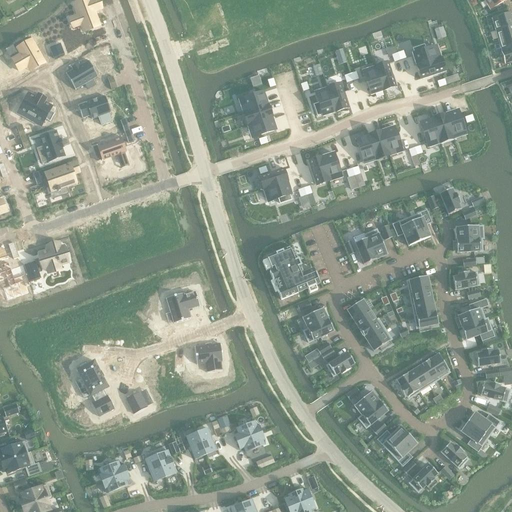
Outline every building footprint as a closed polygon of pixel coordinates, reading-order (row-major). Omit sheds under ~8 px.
[(89,0),(87,0),(74,5),(78,16),(76,17),(80,25),(82,24),(84,31),(99,25),(94,11),(101,9),(97,0),(94,0),(90,2),(89,0)] [(484,0),(490,10),(503,3),(507,0),(484,0)] [(511,14),(507,16),(493,20),(496,31),(506,28),(511,26),(511,14)] [(511,26),(506,28),(496,31),(499,42),(511,38),(511,26)] [(435,30),(434,31),(437,41),(444,38),(446,38),(443,28),(435,30)] [(511,38),(499,42),(502,53),(501,53),(511,50),(511,38)] [(21,55),(12,60),(18,72),(28,67),(29,70),(43,61),(31,41),(17,48),(21,55)] [(60,44),(49,48),(53,59),(65,55),(60,44)] [(414,54),(412,55),(416,67),(417,66),(440,59),(439,58),(438,59),(434,48),(426,50),(424,45),(413,49),(414,54)] [(342,50),(336,52),(337,55),(340,65),(346,63),(343,53),(342,50)] [(511,50),(501,53),(504,63),(504,64),(511,62),(511,50)] [(398,53),(392,56),(394,63),(400,61),(398,53)] [(440,59),(417,66),(421,79),(444,72),(440,59)] [(89,61),(66,74),(74,89),(84,84),(87,89),(94,85),(91,80),(98,77),(89,61)] [(388,64),(376,68),(383,92),(396,88),(388,64)] [(319,65),(312,67),(316,78),(323,75),(319,65)] [(375,71),(364,74),(371,96),(383,92),(375,69),(375,71)] [(356,72),(350,74),(352,82),(358,80),(356,72)] [(113,77),(107,79),(111,91),(117,89),(117,88),(113,77)] [(258,77),(251,80),(251,82),(253,87),(261,84),(259,79),(258,77)] [(305,79),(299,81),(302,88),(307,86),(305,79)] [(340,85),(327,90),(334,110),(335,113),(348,109),(340,85)] [(319,103),(314,105),(317,117),(322,115),(323,117),(335,113),(334,110),(327,90),(327,92),(316,95),(319,103)] [(264,93),(242,100),(246,112),(245,112),(268,105),(264,93)] [(27,94),(18,110),(43,124),(45,120),(50,122),(54,114),(50,111),(52,108),(43,103),(45,100),(37,95),(35,99),(27,94)] [(83,105),(78,107),(82,119),(90,116),(92,120),(98,117),(101,126),(112,122),(109,114),(111,113),(105,97),(83,105)] [(268,105),(245,112),(249,126),(272,118),(270,113),(268,114),(265,107),(268,106),(268,105)] [(458,111),(446,115),(453,138),(453,137),(465,133),(458,111)] [(433,119),(432,119),(440,142),(453,138),(446,115),(441,117),(441,119),(434,122),(433,119)] [(472,116),(465,118),(467,124),(474,121),(472,116)] [(272,118),(249,126),(251,126),(254,138),(276,131),(272,118)] [(125,119),(120,121),(124,133),(130,131),(125,119)] [(432,119),(420,124),(427,145),(439,141),(439,142),(440,142),(432,119)] [(22,125),(16,127),(20,139),(26,137),(22,125)] [(229,126),(221,129),(223,134),(231,132),(229,126)] [(394,128),(382,132),(389,154),(390,154),(389,153),(401,149),(394,128)] [(56,131),(39,137),(49,163),(65,158),(65,157),(62,149),(64,148),(61,140),(59,140),(56,131)] [(369,136),(368,136),(376,159),(389,155),(382,132),(377,134),(378,136),(370,139),(369,136)] [(130,133),(124,135),(129,147),(135,144),(130,133)] [(368,136),(356,140),(363,162),(375,158),(376,159),(368,136)] [(26,137),(20,139),(24,150),(30,148),(26,137)] [(121,138),(97,147),(102,162),(116,157),(117,158),(119,164),(127,161),(125,155),(125,154),(127,153),(121,138)] [(420,146),(414,148),(417,156),(422,154),(420,146)] [(414,148),(409,150),(411,157),(416,156),(417,156),(414,148)] [(322,158),(321,158),(329,181),(330,181),(329,179),(341,175),(333,153),(322,157),(322,158)] [(416,156),(411,157),(411,158),(415,167),(420,166),(416,156)] [(321,158),(309,162),(316,185),(329,181),(321,158)] [(54,171),(45,174),(48,183),(49,188),(50,188),(51,192),(57,190),(58,193),(59,192),(61,197),(68,194),(69,194),(66,187),(72,185),(76,183),(70,165),(54,171)] [(266,167),(258,169),(260,175),(267,173),(266,167)] [(352,169),(346,171),(349,178),(354,176),(352,169)] [(283,170),(260,178),(264,189),(264,190),(266,189),(287,182),(287,181),(283,170)] [(38,172),(32,174),(37,186),(42,184),(38,172)] [(360,175),(354,176),(358,187),(358,188),(365,186),(361,174),(360,175)] [(349,178),(347,179),(351,191),(358,188),(358,187),(354,176),(349,178)] [(266,189),(264,190),(265,191),(266,190),(270,202),(278,199),(280,204),(292,200),(290,195),(292,195),(288,183),(287,182),(266,189)] [(309,187),(304,189),(306,196),(312,194),(309,187)] [(452,190),(440,195),(448,215),(460,210),(458,205),(460,204),(456,194),(454,195),(452,190)] [(432,211),(438,208),(433,197),(427,199),(432,211)] [(155,222),(146,225),(150,242),(158,239),(159,244),(168,241),(167,237),(176,234),(171,218),(169,218),(167,209),(153,213),(155,222)] [(465,220),(476,216),(474,210),(462,214),(465,220)] [(426,211),(420,214),(425,226),(431,223),(426,211)] [(430,238),(425,226),(420,214),(409,218),(419,242),(430,238)] [(409,218),(398,223),(403,235),(408,247),(419,242),(409,218)] [(392,225),(397,237),(403,235),(398,223),(392,225)] [(392,238),(387,226),(381,229),(386,241),(392,238)] [(456,241),(484,239),(483,227),(456,229),(457,240),(456,241)] [(365,235),(376,261),(376,260),(387,255),(377,230),(365,235)] [(94,240),(88,242),(92,255),(99,253),(99,254),(111,250),(111,249),(117,246),(112,233),(106,235),(104,232),(93,236),(94,240)] [(144,235),(132,239),(135,247),(147,243),(144,235)] [(365,235),(366,240),(355,244),(364,265),(376,261),(365,235)] [(132,239),(121,243),(127,260),(139,256),(135,247),(132,239)] [(484,239),(456,241),(457,254),(482,252),(481,240),(484,240),(484,239)] [(349,256),(355,253),(350,242),(344,244),(349,256)] [(48,252),(40,255),(44,270),(47,269),(49,273),(60,270),(59,266),(68,263),(64,247),(60,248),(59,244),(47,247),(48,252)] [(292,248),(266,259),(271,272),(269,273),(273,282),(276,280),(280,291),(277,292),(281,301),(298,294),(320,284),(314,270),(302,275),(300,267),(298,261),(297,261),(292,248)] [(462,261),(463,268),(476,266),(475,260),(462,261)] [(0,281),(6,279),(9,287),(2,289),(7,301),(29,293),(28,292),(26,287),(30,286),(29,283),(23,266),(11,270),(9,264),(9,263),(0,265),(0,281)] [(199,283),(195,271),(189,273),(193,285),(199,283)] [(39,273),(28,277),(30,283),(41,279),(39,273)] [(468,273),(458,275),(458,277),(452,278),(455,291),(479,286),(477,274),(469,275),(468,273)] [(409,294),(430,289),(428,277),(406,282),(409,294)] [(412,306),(433,301),(430,289),(409,294),(412,306)] [(466,294),(468,300),(480,297),(479,291),(466,294)] [(183,294),(166,299),(171,314),(166,315),(169,324),(173,323),(174,324),(190,319),(188,310),(199,307),(195,293),(183,296),(183,294)] [(354,322),(370,311),(363,301),(347,311),(354,321),(354,322)] [(414,317),(435,313),(435,312),(433,301),(412,306),(414,317)] [(311,308),(309,302),(297,307),(300,313),(311,308)] [(481,309),(483,308),(481,302),(469,306),(471,312),(481,309)] [(328,320),(323,309),(302,319),(307,330),(303,332),(328,321),(328,320)] [(481,309),(471,312),(457,317),(461,328),(461,329),(488,320),(487,319),(485,320),(481,309)] [(370,311),(354,322),(360,332),(378,320),(378,319),(376,321),(370,311)] [(435,313),(414,317),(416,330),(438,325),(435,313)] [(367,342),(385,330),(378,320),(360,332),(367,342)] [(488,320),(461,329),(466,341),(480,335),(492,331),(488,320)] [(303,332),(308,344),(334,332),(328,321),(303,332)] [(374,352),(379,348),(382,352),(392,345),(390,342),(392,340),(385,330),(367,342),(374,352)] [(492,331),(480,335),(482,342),(494,338),(492,331)] [(328,344),(317,351),(321,356),(331,349),(328,344)] [(220,345),(194,348),(197,365),(206,364),(207,373),(221,371),(220,362),(222,362),(220,345)] [(324,361),(326,360),(335,355),(331,349),(321,356),(324,361)] [(317,350),(305,358),(308,364),(321,356),(317,351),(317,350)] [(476,355),(478,368),(500,364),(498,351),(492,352),(492,350),(481,352),(482,354),(476,355)] [(326,367),(333,378),(340,373),(341,375),(350,370),(349,368),(354,365),(347,354),(326,367)] [(439,380),(450,374),(438,355),(428,362),(439,380)] [(78,370),(77,371),(77,372),(86,388),(80,391),(84,399),(90,396),(90,397),(92,397),(95,403),(92,404),(99,417),(114,409),(107,396),(106,397),(103,391),(107,389),(108,388),(107,387),(94,363),(95,363),(94,362),(93,362),(87,366),(85,363),(79,366),(80,369),(78,370)] [(429,387),(439,380),(428,362),(417,368),(429,387)] [(419,393),(429,387),(417,368),(407,375),(419,393)] [(511,369),(499,370),(500,377),(511,375),(511,369)] [(485,373),(486,379),(498,377),(497,371),(485,373)] [(227,378),(229,384),(236,381),(238,380),(237,378),(236,375),(227,378)] [(407,375),(397,381),(401,388),(399,390),(405,398),(407,397),(408,400),(419,393),(407,375)] [(511,376),(503,377),(504,386),(511,384),(511,376)] [(484,384),(480,397),(506,404),(510,391),(499,388),(500,386),(490,383),(489,385),(484,384)] [(356,389),(346,396),(350,401),(360,394),(356,389)] [(139,393),(126,400),(134,415),(147,408),(139,393)] [(358,420),(380,402),(371,393),(354,407),(362,416),(358,419),(358,420)] [(366,430),(388,412),(380,402),(358,420),(366,430)] [(17,405),(3,410),(6,418),(19,413),(17,405)] [(500,411),(489,405),(486,411),(495,416),(497,417),(500,411)] [(489,438),(495,428),(485,421),(474,413),(467,423),(474,427),(489,438)] [(495,428),(499,423),(489,415),(485,421),(495,428)] [(217,422),(211,424),(214,431),(219,429),(217,422)] [(261,433),(258,425),(257,426),(256,422),(235,430),(237,434),(234,435),(237,443),(261,433)] [(377,436),(386,428),(382,423),(373,432),(377,436)] [(481,448),(489,438),(474,427),(467,423),(460,432),(471,440),(481,448)] [(228,427),(220,430),(223,435),(230,433),(228,427)] [(390,454),(409,436),(400,427),(391,436),(382,445),(388,452),(390,454)] [(205,456),(217,451),(208,429),(197,434),(205,456)] [(36,437),(33,430),(24,434),(26,440),(36,437)] [(390,435),(386,432),(377,441),(382,445),(391,436),(390,435)] [(261,433),(237,443),(240,451),(243,450),(244,454),(265,445),(264,442),(264,441),(261,433)] [(197,434),(186,438),(194,460),(205,456),(197,434)] [(409,436),(390,454),(398,463),(407,454),(417,445),(409,436)] [(481,448),(471,440),(467,445),(478,453),(479,450),(481,448)] [(0,459),(1,463),(31,453),(30,453),(28,454),(24,442),(0,451),(2,455),(0,456),(0,459)] [(175,442),(168,445),(172,456),(180,453),(178,448),(177,446),(175,442)] [(182,444),(177,446),(178,448),(180,453),(185,451),(182,444)] [(450,444),(441,453),(459,470),(468,460),(462,455),(463,453),(456,446),(454,448),(450,444)] [(165,478),(176,474),(172,464),(174,464),(171,459),(170,459),(167,452),(166,452),(164,448),(154,452),(165,478)] [(478,453),(477,454),(484,460),(487,456),(479,450),(478,453)] [(128,451),(123,453),(126,460),(131,458),(128,451)] [(154,452),(145,456),(146,460),(145,461),(154,483),(165,478),(154,452)] [(25,468),(35,465),(31,453),(1,463),(4,471),(7,470),(8,474),(25,468)] [(403,467),(412,458),(407,454),(398,463),(403,467)] [(140,456),(133,459),(135,465),(142,462),(140,456)] [(272,457),(255,463),(258,470),(274,464),(272,457)] [(126,473),(123,465),(120,466),(119,462),(98,471),(100,474),(99,475),(102,483),(126,473)] [(417,467),(412,463),(403,471),(408,476),(417,467)] [(35,465),(25,468),(28,477),(41,473),(38,464),(35,465)] [(409,484),(418,494),(425,486),(427,488),(435,480),(433,479),(437,475),(428,465),(409,484)] [(454,476),(445,467),(440,472),(448,480),(449,481),(454,476)] [(126,473),(102,483),(105,491),(106,490),(108,494),(128,486),(127,482),(130,481),(126,473)] [(310,479),(307,480),(311,491),(318,489),(318,488),(316,483),(314,477),(310,479)] [(13,485),(16,491),(27,487),(25,481),(13,485)] [(51,497),(47,485),(21,495),(22,500),(20,501),(22,508),(51,497)] [(302,511),(311,511),(312,511),(315,510),(307,489),(304,491),(303,490),(295,493),(302,511)] [(295,493),(287,496),(287,497),(284,499),(289,511),(302,511),(295,493)] [(22,508),(23,511),(47,511),(50,511),(49,506),(47,499),(52,497),(51,497),(22,508)] [(108,501),(101,504),(104,509),(111,507),(108,501)] [(243,511),(256,511),(252,501),(241,505),(243,511)]
